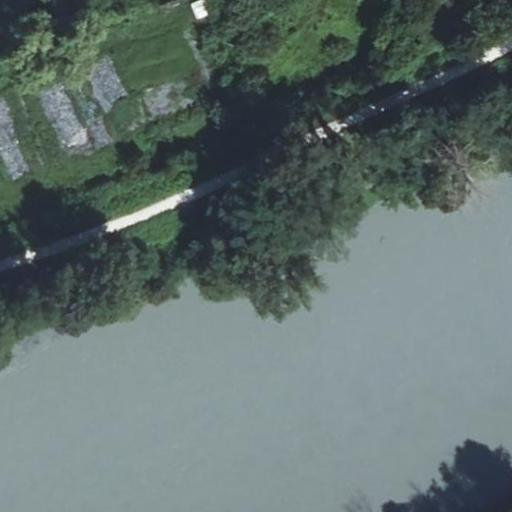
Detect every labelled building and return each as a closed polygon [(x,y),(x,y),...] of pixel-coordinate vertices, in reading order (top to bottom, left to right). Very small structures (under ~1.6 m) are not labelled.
[(202,22),(117,46),(124,69),(209,45),(202,22)] [(209,48),(124,72),(131,95),(215,71),(209,48)] [(217,75),(133,99),(139,122),(224,98),(217,75)] [(35,179),(2,97),(0,98),(0,156),(13,188),(35,179)] [(0,192),(9,189),(0,166),(0,192)]
